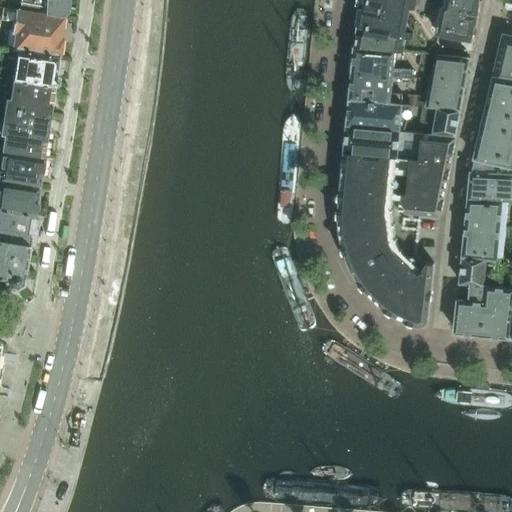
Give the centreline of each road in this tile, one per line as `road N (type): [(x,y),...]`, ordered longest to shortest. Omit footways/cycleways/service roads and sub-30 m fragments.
road 1 (unclassified): [(438,346),(376,322),(345,291),(327,251),(320,202),(341,0)]
road 2 (residential): [(438,346),(455,193),(493,0)]
road 3 (secondary): [(69,340),(124,0)]
road 4 (secondary): [(26,485),(69,340)]
